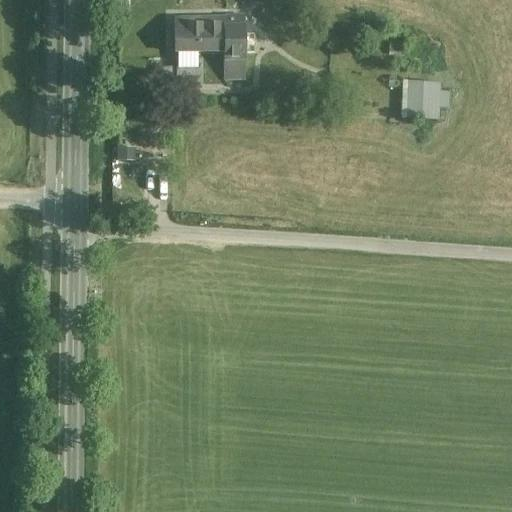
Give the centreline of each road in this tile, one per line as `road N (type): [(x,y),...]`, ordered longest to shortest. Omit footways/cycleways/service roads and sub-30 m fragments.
road 1 (unclassified): [(74,230),(511,255)]
road 2 (secondary): [(69,511),(74,230)]
road 3 (secondary): [(74,199),(78,0)]
